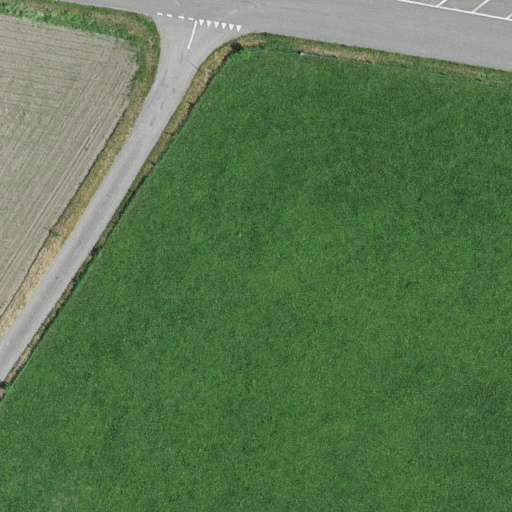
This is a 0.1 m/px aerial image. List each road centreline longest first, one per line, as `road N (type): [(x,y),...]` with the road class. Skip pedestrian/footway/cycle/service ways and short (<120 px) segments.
road 1 (track): [(0,351),(161,98),(213,0)]
road 2 (unclassified): [(255,0),(511,46)]
